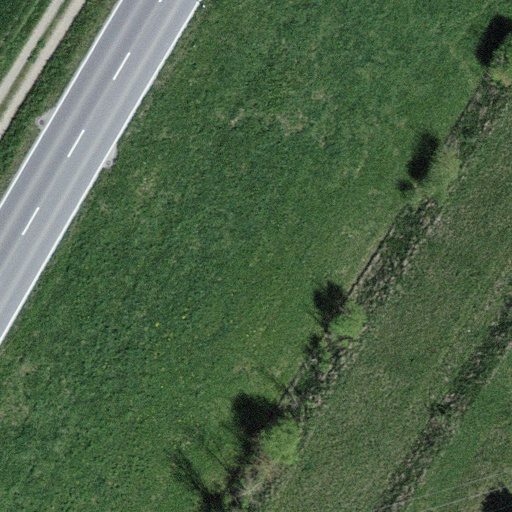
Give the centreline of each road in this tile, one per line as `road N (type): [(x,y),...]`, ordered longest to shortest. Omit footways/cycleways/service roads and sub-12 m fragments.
road 1 (primary): [(0,278),(167,0)]
road 2 (track): [(74,0),(0,119)]
